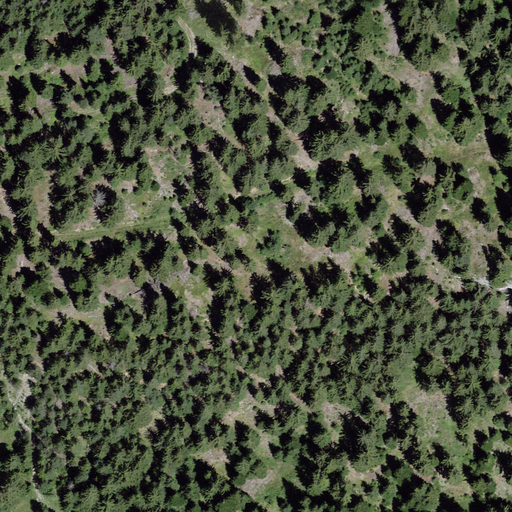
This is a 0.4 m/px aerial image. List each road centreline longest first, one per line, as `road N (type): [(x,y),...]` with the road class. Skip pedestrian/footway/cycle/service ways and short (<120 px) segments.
road 1 (track): [(0,237),(134,229),(293,182),(493,157)]
road 2 (track): [(0,163),(115,106),(153,104),(193,70),(181,0)]
